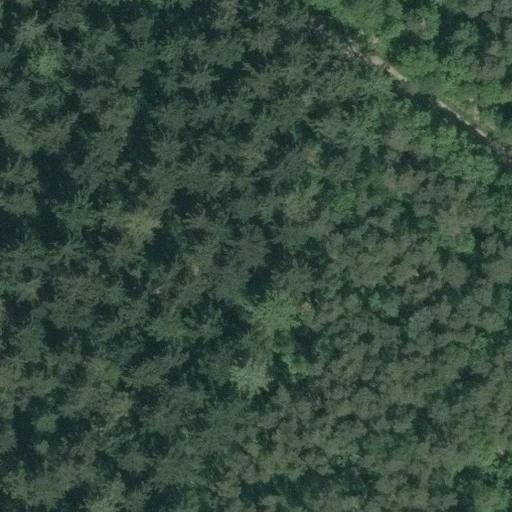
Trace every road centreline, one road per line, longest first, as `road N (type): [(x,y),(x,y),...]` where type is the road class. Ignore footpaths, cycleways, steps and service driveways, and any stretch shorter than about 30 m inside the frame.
road 1 (track): [(400,83),(287,0)]
road 2 (track): [(511,166),(400,83)]
